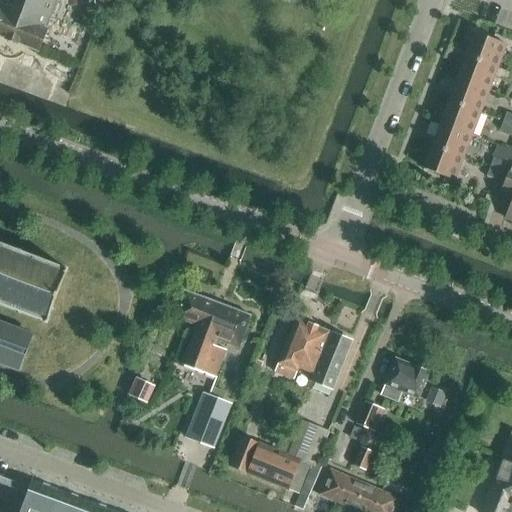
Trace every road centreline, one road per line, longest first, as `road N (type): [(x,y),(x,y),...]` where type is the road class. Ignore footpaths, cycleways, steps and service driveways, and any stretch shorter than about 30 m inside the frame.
road 1 (tertiary): [(334,257),(0,127)]
road 2 (unclassified): [(361,184),(433,0)]
road 3 (tertiary): [(511,322),(334,257)]
road 4 (residential): [(173,511),(0,447)]
road 5 (residential): [(361,184),(511,241)]
